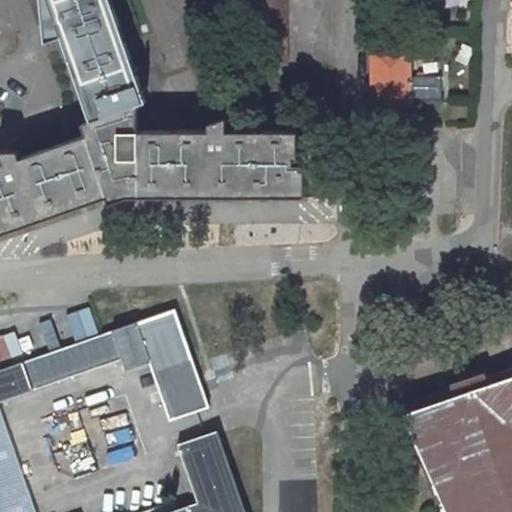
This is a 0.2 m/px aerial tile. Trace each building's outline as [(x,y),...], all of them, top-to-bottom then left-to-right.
[(139,82),(110,0),(41,0),(44,24),(58,19),(64,35),(91,112),(93,119),(138,104),(146,102),(139,82)] [(258,0),(259,63),(285,63),(284,0),(258,0)] [(64,35),(58,19),(44,24),(47,42),(64,35)] [(409,48),(372,48),(372,103),(442,103),(442,100),(441,100),(440,77),(410,77),(409,48)] [(187,131),(170,131),(138,131),(138,104),(93,119),(92,132),(87,134),(21,157),(19,150),(0,149),(0,151),(1,156),(3,163),(0,164),(0,230),(108,193),(107,190),(126,190),(139,190),(139,193),(278,193),(278,196),(305,196),(305,163),(295,163),(295,158),(299,158),(299,130),(227,130),(227,117),(209,123),(209,130),(187,131)] [(87,134),(92,132),(93,119),(83,123),(87,134)] [(141,511),(0,511),(0,402),(122,359),(126,370),(149,362),(170,421),(210,406),(193,359),(176,308),(0,369),(0,511),(246,511),(218,430),(178,443),(198,502),(177,509),(168,511),(150,511),(150,509),(141,511)] [(511,511),(511,366),(501,370),(443,391),(437,393),(401,406),(439,511),(511,511)] [(0,511),(37,511),(0,405),(0,511)] [(150,511),(168,511),(177,509),(174,500),(150,509),(150,511)]
